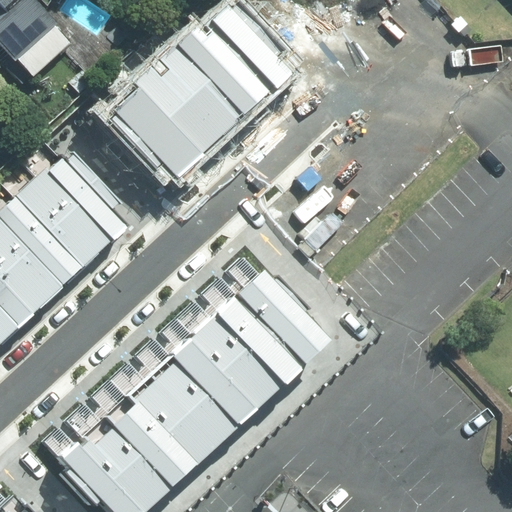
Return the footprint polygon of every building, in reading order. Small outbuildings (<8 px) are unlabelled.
[(0,0),(0,59),(23,85),(71,42),(57,26),(59,24),(37,0),(0,0)] [(191,0),(95,90),(170,169),(281,66),(218,0),(191,0)] [(52,147),(0,196),(0,335),(122,220),(52,147)] [(251,259),(50,447),(111,511),(135,511),(324,336),(251,259)] [(40,511),(11,480),(0,490),(0,511),(40,511)]
